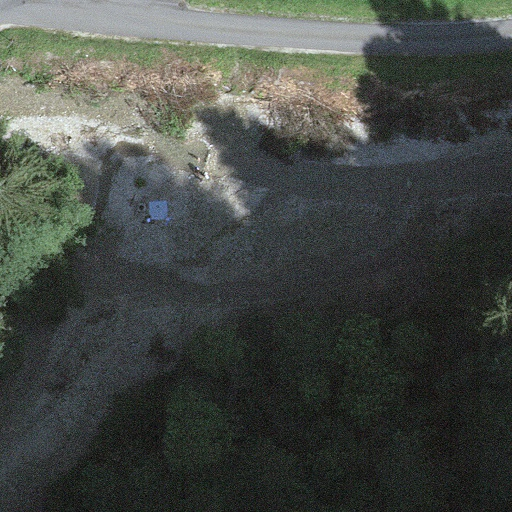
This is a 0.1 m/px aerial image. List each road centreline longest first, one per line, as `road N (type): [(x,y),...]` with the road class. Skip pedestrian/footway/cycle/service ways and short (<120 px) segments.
road 1 (tertiary): [(511,33),(396,38),(193,25)]
road 2 (unclassified): [(193,25),(0,2)]
